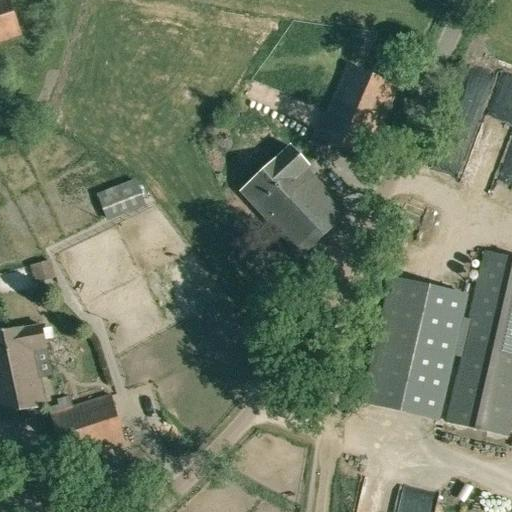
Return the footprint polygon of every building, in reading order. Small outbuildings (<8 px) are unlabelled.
[(11,0),(0,0),(0,42),(22,35),(11,0)] [(397,86),(347,65),(316,138),(366,159),(397,86)] [(301,258),(348,214),(306,169),(308,167),(290,147),(241,193),(301,258)] [(108,218),(140,204),(131,183),(99,196),(108,218)] [(392,275),(361,403),(439,421),(454,357),(459,358),(445,418),(509,433),(511,421),(511,257),(483,251),(468,319),(464,318),(470,294),(392,275)] [(51,260),(30,266),(34,283),(55,278),(51,260)] [(0,333),(0,414),(46,405),(36,358),(48,356),(41,325),(0,333)] [(50,415),(66,462),(126,442),(111,395),(50,415)]
